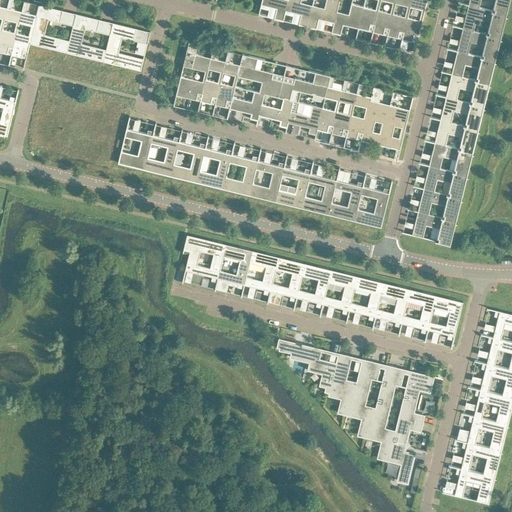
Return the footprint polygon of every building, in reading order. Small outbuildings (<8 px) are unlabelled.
[(15,31),(2,28),(0,37),(0,51),(7,53),(9,46),(13,47),(17,32),(19,21),(22,11),(11,8),(13,0),(8,0),(7,7),(5,18),(17,21),(15,31)] [(261,0),(258,14),(259,14),(261,4),(276,8),(274,18),(283,20),(287,0),(261,0)] [(287,0),(283,20),(286,10),(301,14),(298,24),(307,26),(312,6),(300,3),(301,0),(287,0)] [(307,26),(316,28),(319,18),(334,22),(331,32),(332,32),(337,12),(339,0),(326,0),(324,9),(312,6),(307,26)] [(356,38),(359,28),(369,30),(370,23),(374,24),(370,42),(378,9),(380,0),(377,0),(376,9),(364,6),(356,38)] [(370,42),(371,42),(373,31),(383,34),(385,27),(389,28),(385,45),(393,13),(395,3),(395,0),(383,0),(393,2),(390,12),(378,9),(370,42)] [(385,45),(388,35),(398,37),(399,30),(403,31),(399,49),(407,16),(410,6),(411,0),(395,0),(395,3),(407,6),(405,16),(393,13),(385,45)] [(399,49),(400,49),(402,39),(412,41),(414,34),(418,35),(414,52),(427,0),(411,0),(410,6),(422,9),(419,19),(407,16),(399,49)] [(495,0),(493,10),(506,14),(509,0),(469,0),(468,4),(479,7),(481,0),(495,0)] [(29,35),(17,32),(13,47),(11,54),(12,54),(22,57),(23,49),(27,50),(28,51),(30,43),(37,14),(36,14),(26,12),(28,2),(24,1),(22,11),(19,21),(32,24),(29,35)] [(332,32),(340,34),(343,24),(358,28),(355,38),(356,38),(364,6),(351,3),(348,14),(337,12),(332,32)] [(30,43),(67,52),(70,40),(69,40),(45,34),(48,19),(60,22),(63,10),(62,9),(39,4),(36,14),(37,14),(30,43)] [(487,33),(501,37),(506,16),(507,16),(506,15),(506,14),(493,10),(479,7),(468,4),(468,5),(470,5),(467,15),(465,15),(463,27),(462,27),(474,30),(477,17),(490,21),(487,33)] [(76,13),(69,40),(70,40),(67,52),(104,61),(106,49),(82,43),(85,28),(97,31),(100,19),(99,18),(76,13)] [(113,22),(106,49),(104,61),(141,70),(144,58),(143,58),(118,52),(122,37),(134,40),(137,28),(113,22)] [(482,56),(495,59),(500,39),(502,39),(502,38),(500,38),(501,37),(487,33),(474,30),(462,27),(462,28),(464,28),(461,38),(460,38),(457,50),(468,53),(471,40),(485,44),(482,56)] [(195,53),(197,48),(196,48),(188,46),(183,64),(183,65),(192,67),(195,53)] [(220,83),(223,73),(226,60),(225,60),(215,58),(217,48),(213,47),(211,57),(208,69),(220,72),(218,82),(206,79),(202,93),(200,100),(201,100),(211,103),(213,96),(216,97),(217,97),(220,83)] [(476,79),(489,82),(494,62),(496,62),(496,61),(495,61),(495,59),(482,56),(468,53),(457,50),(457,51),(458,51),(456,61),(454,61),(451,73),(462,76),(466,63),(479,67),(476,79)] [(234,88),(235,86),(237,77),(240,64),(229,61),(232,52),(228,51),(225,60),(226,60),(223,73),(235,76),(232,86),(220,83),(217,97),(216,97),(215,104),(225,106),(227,99),(231,100),(232,97),(234,88)] [(181,75),(176,94),(177,95),(196,99),(198,92),(202,93),(206,79),(208,69),(211,57),(195,53),(192,67),(205,71),(203,81),(181,75)] [(259,92),(264,93),(279,97),(283,80),(282,80),(272,77),(273,72),(255,68),(258,58),(258,57),(243,54),(242,54),(240,64),(237,77),(262,83),(259,92)] [(283,80),(279,97),(290,100),(292,90),(325,98),(330,75),(315,71),(315,72),(313,82),(295,77),(293,83),(283,80)] [(471,102),(484,105),(489,85),(490,85),(491,84),(489,84),(489,82),(476,79),(462,76),(451,73),(453,74),(450,84),(449,84),(446,96),(457,99),(460,86),(474,89),(471,102)] [(342,89),(332,86),(334,77),(330,76),(331,75),(330,75),(325,98),(337,101),(334,111),(322,108),(317,129),(327,131),(329,124),(333,125),(337,111),(339,101),(342,89)] [(357,93),(356,92),(346,90),(348,80),(344,79),(342,89),(339,101),(351,104),(349,114),(337,111),(333,125),(331,132),(332,133),(342,135),(344,128),(348,129),(351,115),(354,105),(357,93)] [(372,96),(371,96),(361,93),(363,84),(359,83),(356,92),(357,93),(354,105),(366,108),(363,118),(351,115),(348,129),(346,136),(347,136),(356,139),(358,131),(362,132),(363,132),(371,99),(372,96)] [(259,92),(235,86),(234,88),(253,92),(251,101),(232,97),(231,100),(229,107),(230,108),(251,113),(250,118),(257,120),(258,120),(259,115),(261,104),(264,95),(264,93),(259,92)] [(293,102),(293,101),(290,100),(279,97),(264,93),(264,95),(283,100),(281,108),(261,104),(259,115),(280,120),(279,125),(286,127),(287,127),(288,122),(291,111),(293,102)] [(0,105),(4,107),(0,121),(0,120),(0,134),(4,135),(4,136),(5,136),(5,135),(7,135),(17,97),(16,97),(10,96),(9,99),(0,97),(0,105)] [(465,125),(478,128),(483,108),(485,108),(485,107),(483,107),(484,105),(471,102),(457,99),(446,96),(447,97),(445,107),(443,107),(440,119),(451,122),(454,109),(468,112),(465,125)] [(380,144),(390,104),(371,99),(363,132),(362,132),(360,139),(361,140),(380,144)] [(322,108),(293,101),(293,102),(305,105),(303,114),(291,111),(288,122),(309,127),(308,132),(316,134),(317,129),(322,108)] [(400,149),(404,134),(407,121),(410,109),(409,108),(390,104),(380,144),(381,144),(399,149),(400,149)] [(459,148),(473,151),(478,130),(479,131),(479,130),(478,130),(478,128),(465,125),(451,122),(440,119),(442,120),(439,130),(437,130),(434,142),(446,145),(449,132),(462,135),(459,148)] [(136,154),(121,150),(118,162),(130,165),(144,169),(147,159),(151,144),(153,134),(153,135),(154,131),(153,131),(148,129),(147,133),(127,128),(126,128),(124,136),(140,139),(136,154)] [(163,163),(147,159),(144,169),(171,175),(173,165),(177,150),(179,141),(180,137),(174,136),(173,139),(153,135),(153,134),(151,144),(167,148),(163,163)] [(171,175),(197,182),(199,171),(203,156),(205,147),(206,147),(207,144),(206,143),(200,142),(199,146),(179,141),(177,150),(193,154),(190,169),(173,165),(171,175)] [(454,171),(467,174),(472,153),(474,154),(474,153),(472,153),(473,151),(459,148),(446,145),(434,142),(436,143),(433,153),(432,153),(429,164),(429,165),(440,168),(443,155),(457,158),(454,171)] [(216,176),(199,171),(197,182),(223,188),(226,178),(229,163),(232,154),(233,150),(232,150),(227,148),(226,152),(206,147),(205,147),(203,156),(220,160),(216,176)] [(242,182),(226,178),(223,188),(249,194),(252,184),(256,169),(258,160),(259,156),(258,156),(253,155),(252,159),(232,154),(229,163),(246,167),(242,182)] [(252,184),(249,194),(276,201),(278,191),(282,176),(284,166),(284,167),(285,163),(279,161),(278,165),(258,160),(256,169),(272,173),(268,188),(252,184)] [(448,194),(461,197),(466,176),(468,177),(468,176),(467,176),(467,174),(454,171),(440,168),(429,165),(430,166),(428,176),(426,175),(423,187),(423,188),(434,190),(437,178),(451,181),(448,194)] [(278,191),(276,201),(302,207),(304,197),(308,182),(310,173),(311,173),(312,169),(311,169),(305,168),(304,172),(284,167),(284,166),(282,176),(298,180),(295,195),(278,191)] [(304,197),(302,207),(328,214),(331,204),(334,189),(336,179),(337,179),(338,176),(337,175),(332,174),(331,178),(311,173),(310,173),(308,182),(325,186),(321,201),(304,197)] [(331,204),(328,214),(354,220),(357,210),(361,195),(363,186),(364,182),(363,182),(358,181),(357,184),(337,179),(336,179),(334,189),(351,193),(347,208),(331,204)] [(363,186),(361,195),(377,199),(373,214),(357,210),(354,220),(381,226),(390,188),(389,188),(384,187),(383,191),(363,186)] [(442,217),(456,220),(461,199),(462,200),(462,199),(461,199),(461,197),(448,194),(434,190),(423,188),(425,188),(422,199),(421,198),(418,210),(418,211),(429,213),(432,201),(446,204),(442,217)] [(456,220),(442,217),(429,213),(418,211),(417,211),(419,211),(417,222),(415,221),(412,233),(412,234),(423,237),(426,224),(440,228),(437,240),(450,243),(455,222),(457,222),(455,221),(456,220)] [(220,270),(224,255),(227,243),(187,234),(183,249),(184,249),(190,250),(189,257),(188,257),(185,270),(186,270),(212,276),(211,280),(217,281),(217,282),(218,278),(220,270)] [(253,250),(227,243),(224,255),(240,259),(236,274),(220,270),(218,278),(238,283),(237,286),(243,288),(244,288),(245,284),(247,276),(250,262),(253,250)] [(279,256),(253,250),(250,262),(266,266),(263,280),(247,276),(245,284),(264,289),(264,293),(269,294),(270,294),(271,291),(273,283),(276,268),(279,256)] [(305,263),(279,256),(276,268),(293,272),(289,287),(273,283),(271,291),(291,295),(290,299),(295,301),(296,301),(297,297),(299,289),(303,274),(305,263)] [(323,303),(325,296),(329,281),(332,269),(305,263),(303,274),(319,278),(315,293),(299,289),(297,297),(317,302),(316,306),(322,307),(323,303)] [(349,310),(350,310),(351,302),(355,287),(358,275),(332,269),(329,281),(345,285),(341,300),(325,296),(323,303),(343,308),(342,312),(348,313),(349,314),(349,310)] [(381,294),(384,282),(358,275),(355,287),(371,291),(368,306),(351,302),(350,310),(369,315),(368,319),(374,320),(375,320),(376,316),(378,308),(381,294)] [(410,288),(384,282),(381,294),(397,298),(394,312),(378,308),(376,316),(396,321),(395,325),(400,326),(401,326),(402,323),(404,315),(408,300),(410,288)] [(434,306),(437,295),(410,288),(408,300),(424,304),(420,319),(404,315),(402,323),(422,327),(421,331),(426,333),(427,333),(428,329),(430,321),(434,306)] [(463,301),(437,295),(434,306),(450,310),(446,325),(430,321),(428,329),(448,334),(447,338),(453,339),(454,339),(463,301)] [(493,336),(501,338),(505,322),(511,323),(511,313),(495,309),(495,310),(494,315),(498,316),(493,336)] [(309,335),(263,324),(261,332),(270,334),(268,342),(275,344),(277,336),(306,343),(309,335)] [(491,343),(487,363),(494,364),(498,348),(511,351),(511,356),(509,368),(511,368),(511,340),(501,338),(493,336),(489,335),(489,336),(488,342),(491,343)] [(310,368),(317,369),(322,371),(319,385),(325,387),(324,391),(329,392),(336,362),(320,358),(322,348),(279,337),(276,346),(294,351),(293,355),(309,359),(307,370),(310,370),(310,368)] [(344,414),(348,415),(357,381),(356,381),(346,379),(348,380),(346,385),(342,384),(349,355),(338,352),(336,362),(329,392),(340,395),(344,396),(340,410),(344,411),(344,414)] [(377,379),(381,365),(379,365),(373,363),(373,361),(362,358),(356,381),(357,381),(348,415),(354,417),(355,414),(364,416),(360,433),(362,434),(364,434),(364,437),(368,438),(376,407),(375,407),(363,404),(369,377),(377,379)] [(485,369),(480,389),(488,391),(492,374),(507,378),(503,394),(511,396),(511,368),(509,368),(494,364),(487,363),(483,362),(482,362),(481,368),(485,369)] [(385,366),(375,407),(376,407),(368,438),(374,439),(375,437),(384,439),(380,456),(384,457),(383,459),(388,460),(395,429),(382,426),(393,383),(401,385),(405,371),(396,369),(397,366),(386,364),(385,366)] [(430,392),(432,386),(434,375),(423,373),(423,375),(409,372),(398,416),(423,423),(423,422),(425,416),(425,414),(412,411),(418,386),(429,389),(428,392),(430,392)] [(474,415),(482,417),(486,401),(500,404),(496,421),(508,423),(511,407),(511,396),(503,394),(488,391),(480,389),(476,388),(476,389),(475,394),(479,395),(474,415)] [(507,426),(508,423),(496,421),(482,417),(474,415),(470,414),(470,415),(468,420),(472,421),(467,441),(475,443),(479,427),(494,431),(490,447),(502,450),(507,426),(509,427),(509,426),(507,426)] [(398,416),(395,429),(388,460),(394,462),(395,459),(404,462),(399,479),(404,480),(403,482),(408,483),(414,459),(416,452),(413,452),(402,449),(407,428),(421,431),(421,429),(423,424),(423,423),(398,416)] [(461,467),(469,469),(473,453),(487,457),(483,473),(495,476),(501,453),(502,453),(503,452),(501,452),(502,450),(490,447),(475,443),(467,441),(463,440),(463,441),(462,447),(466,448),(461,467)] [(454,495),(462,496),(466,479),(480,483),(476,500),(489,503),(494,479),(496,479),(495,478),(495,476),(483,473),(469,469),(461,467),(457,467),(455,473),(459,474),(454,494),(454,495)]
